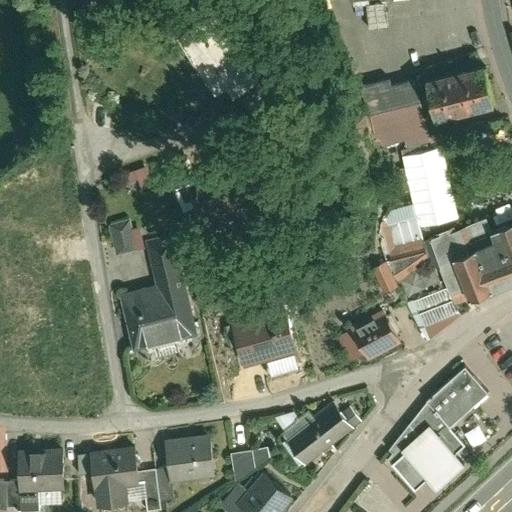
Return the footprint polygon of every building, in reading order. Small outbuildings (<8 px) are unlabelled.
[(264,67),(220,0),(199,14),(190,1),(177,9),(186,22),(181,26),(195,47),(188,51),(202,72),(208,68),(218,83),(229,75),(236,85),(264,67)] [(496,106),(486,63),(425,77),(435,120),(496,106)] [(428,140),(413,80),(390,86),(388,78),(359,86),(369,127),(381,144),(403,138),(405,146),(428,140)] [(244,148),(196,170),(213,207),(261,185),(244,148)] [(442,152),(404,160),(418,223),(455,215),(442,152)] [(148,161),(154,175),(169,169),(163,155),(148,161)] [(129,215),(107,220),(115,254),(137,249),(129,215)] [(439,268),(454,306),(474,298),(473,296),(495,287),(492,280),(511,272),(511,220),(491,229),(489,224),(470,231),(468,225),(455,230),(454,225),(434,233),(435,236),(419,242),(431,271),(439,268)] [(198,332),(172,229),(145,236),(156,280),(118,290),(133,348),(198,332)] [(78,318),(85,308),(60,256),(34,255),(35,235),(13,234),(10,299),(27,301),(28,290),(45,291),(59,317),(78,318)] [(231,317),(246,366),(299,349),(284,301),(231,317)] [(350,325),(368,358),(402,339),(384,306),(350,325)] [(437,435),(446,427),(456,418),(456,417),(484,392),(462,368),(424,403),(430,409),(408,429),(411,432),(394,449),(432,488),(461,460),(437,435)] [(284,439),(308,467),(362,421),(349,407),(342,413),(331,400),(313,415),(307,408),(298,416),(294,411),(272,418),(286,438),(284,439)] [(170,464),(171,479),(216,475),(212,433),(167,438),(170,464)] [(135,441),(91,446),(97,501),(129,498),(128,483),(140,481),(138,467),(135,441)] [(62,443),(19,444),(20,477),(20,487),(39,486),(63,486),(62,443)] [(267,446),(229,452),(234,480),(269,456),(267,446)] [(158,465),(161,495),(173,494),(171,479),(170,464),(158,465)] [(138,467),(140,481),(141,492),(147,491),(148,507),(162,505),(161,495),(158,465),(138,467)] [(249,511),(280,511),(293,496),(261,470),(235,500),(249,511)] [(39,505),(39,486),(20,487),(20,477),(7,478),(7,502),(23,502),(23,506),(39,505)] [(227,511),(249,511),(235,500),(229,495),(220,506),(227,511)]
